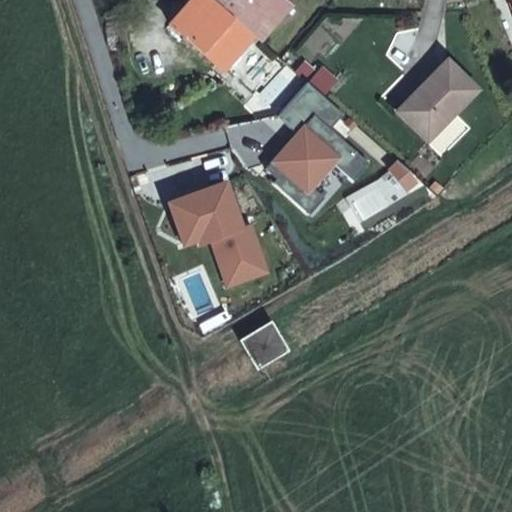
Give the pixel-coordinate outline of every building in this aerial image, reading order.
[(261,100),(286,69),(277,62),(258,46),(202,0),(190,0),(167,28),(250,99),(252,101),(258,95),(261,100)] [(272,0),(202,0),(258,46),(286,12),(272,0)] [(439,61),(396,112),(422,135),(435,118),(442,124),(471,88),(439,61)] [(343,117),(306,86),(276,120),(296,138),(289,145),(295,150),(288,158),(282,153),(264,173),(276,183),(273,187),(309,219),(324,202),(312,191),(333,167),(353,185),(368,167),(329,133),(343,117)] [(435,118),(422,135),(428,141),(442,124),(435,118)] [(289,145),(282,153),(288,158),(295,150),(289,145)] [(412,173),(400,163),(392,173),(401,183),(412,173)] [(421,180),(412,173),(401,183),(409,192),(421,180)] [(383,174),(373,183),(389,203),(400,194),(383,174)] [(232,191),(229,182),(213,188),(217,197),(232,191)] [(217,197),(213,188),(172,203),(188,246),(202,240),(204,245),(215,240),(232,286),(271,271),(254,225),(246,228),(232,191),(217,197)] [(293,351),(275,322),(243,341),(261,370),(293,351)]
